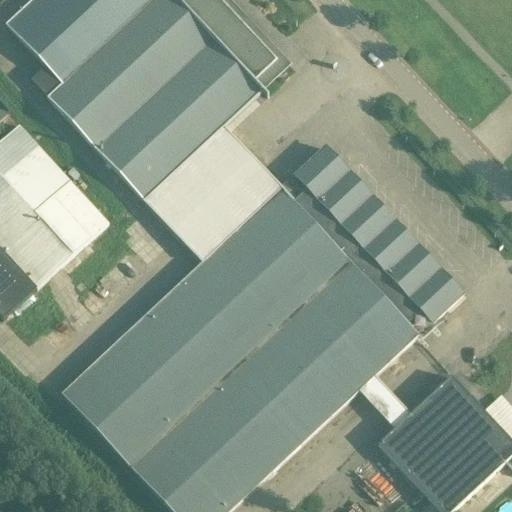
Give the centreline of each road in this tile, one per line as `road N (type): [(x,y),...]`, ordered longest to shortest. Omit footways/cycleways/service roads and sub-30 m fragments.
road 1 (unknown): [(0,353),(27,368),(46,361),(145,268)]
road 2 (tertiary): [(511,194),(405,89)]
road 3 (tertiary): [(318,0),(405,89)]
